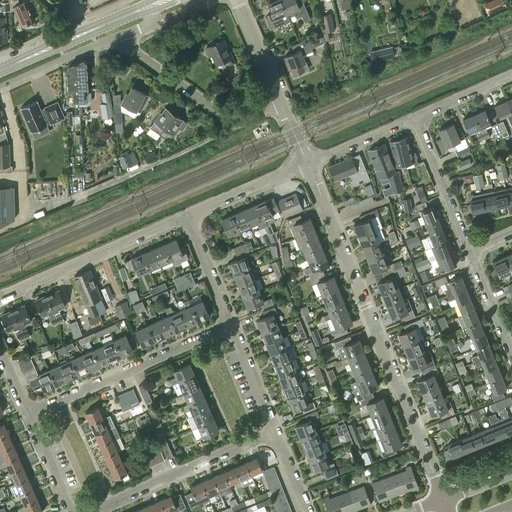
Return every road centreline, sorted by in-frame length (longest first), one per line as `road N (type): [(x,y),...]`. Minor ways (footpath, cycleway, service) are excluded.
road 1 (residential): [(443,499),(305,162)]
road 2 (residential): [(29,416),(230,329)]
road 3 (residential): [(88,511),(272,429)]
road 4 (residential): [(0,298),(183,216)]
road 5 (residential): [(280,103),(228,119),(115,37)]
road 6 (secondary): [(0,70),(146,7)]
road 7 (residential): [(467,252),(412,115)]
road 8 (residential): [(183,216),(305,162)]
road 9 (residential): [(0,85),(115,37)]
road 10 (residential): [(230,329),(183,216)]
